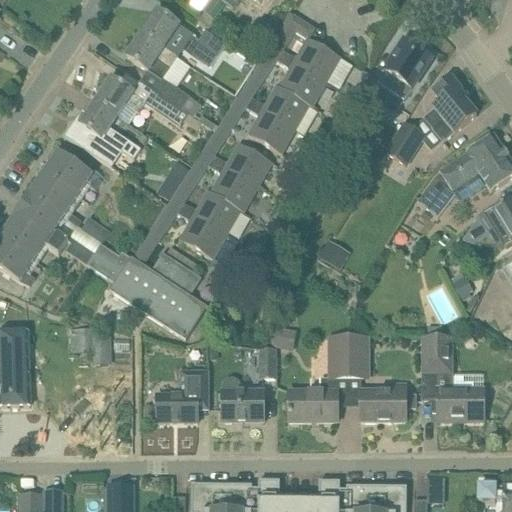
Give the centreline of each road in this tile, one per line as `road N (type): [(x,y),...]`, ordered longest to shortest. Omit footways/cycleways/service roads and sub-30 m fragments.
road 1 (residential): [(511,463),(0,469)]
road 2 (residential): [(0,144),(99,0)]
